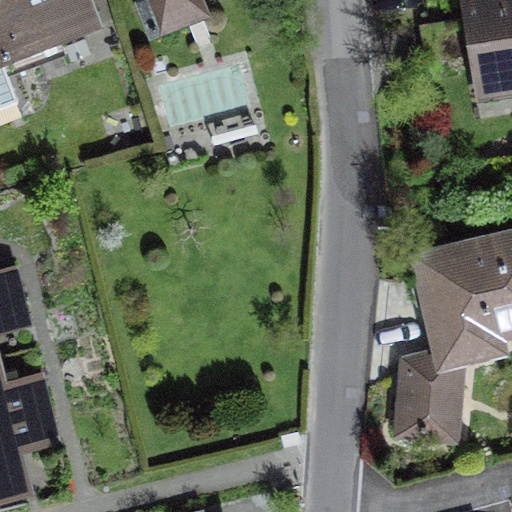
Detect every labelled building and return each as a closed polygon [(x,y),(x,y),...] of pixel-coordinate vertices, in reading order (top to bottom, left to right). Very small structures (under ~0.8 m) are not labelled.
[(95,0),(0,0),(0,64),(105,27),(95,0)] [(162,0),(173,28),(220,12),(215,0),(162,0)] [(511,0),(471,0),(486,101),(511,97),(511,0)] [(511,229),(423,250),(447,349),(451,369),(470,364),(511,354),(511,229)] [(0,308),(31,300),(23,268),(0,274),(0,308)] [(38,328),(31,300),(0,308),(0,361),(11,358),(6,336),(38,328)] [(409,357),(400,437),(463,441),(470,364),(451,369),(447,349),(409,357)] [(18,384),(11,358),(0,361),(0,422),(57,408),(49,376),(18,384)] [(65,443),(57,408),(0,422),(0,503),(47,492),(37,450),(65,443)]
